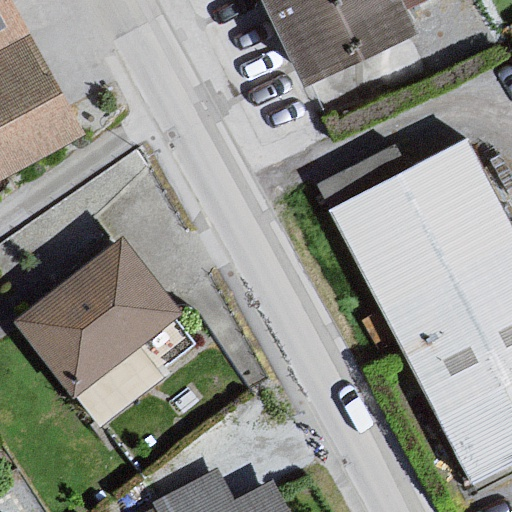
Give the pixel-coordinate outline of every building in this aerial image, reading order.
[(0,0),(0,175),(80,134),(9,0),(0,0)] [(264,0),(299,79),(407,30),(393,0),(264,0)] [(511,228),(468,140),(337,204),(475,486),(511,467),(511,228)] [(124,237),(15,313),(71,392),(180,316),(124,237)] [(211,480),(156,511),(155,511),(285,511),(266,478),(224,502),(211,480)]
